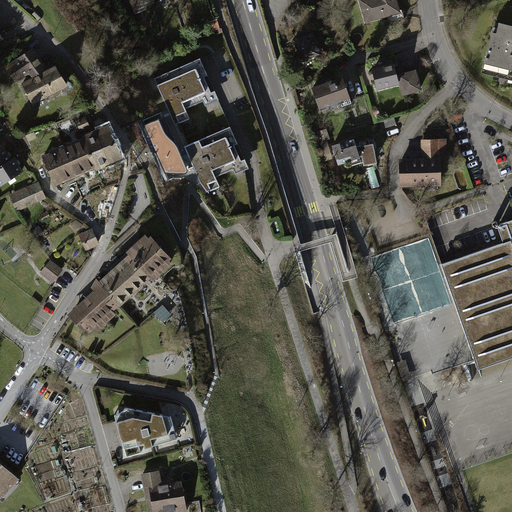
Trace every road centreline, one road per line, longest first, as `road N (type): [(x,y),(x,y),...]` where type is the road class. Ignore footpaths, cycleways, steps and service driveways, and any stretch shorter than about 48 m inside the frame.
road 1 (secondary): [(242,0),(385,472)]
road 2 (residential): [(108,233),(125,167),(112,123),(57,44),(3,0)]
road 3 (residential): [(354,511),(275,255)]
road 4 (residential): [(121,511),(79,376),(35,349)]
road 5 (residential): [(429,0),(436,39),(458,83),(511,121)]
road 6 (residential): [(108,233),(35,349)]
